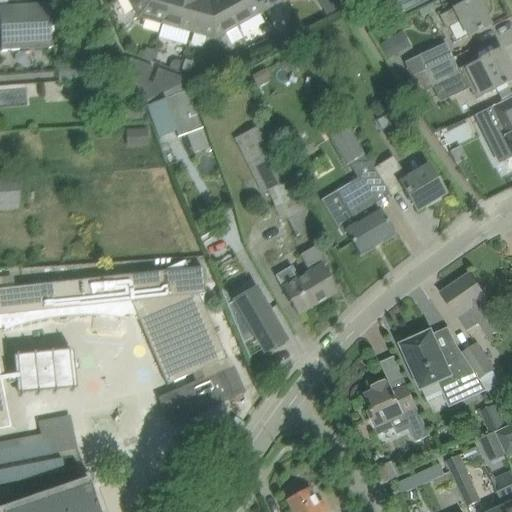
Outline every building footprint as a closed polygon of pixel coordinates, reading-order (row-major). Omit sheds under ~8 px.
[(126,0),(136,18),(161,25),(167,0),(126,0)] [(167,0),(161,25),(189,33),(198,0),(167,0)] [(206,0),(198,0),(189,33),(213,39),(225,33),(231,44),(241,39),(235,27),(220,0),(209,0),(208,1),(206,0)] [(253,0),(220,0),(235,27),(241,39),(243,38),(236,26),(260,13),(253,0)] [(253,0),(260,13),(283,0),(253,0)] [(466,38),(473,34),(490,25),(477,0),(470,0),(453,9),(454,10),(440,17),(445,28),(458,22),(466,38)] [(0,6),(0,21),(2,51),(51,48),(48,3),(0,6)] [(431,3),(417,10),(420,16),(434,9),(431,3)] [(301,27),(295,16),(289,19),(287,26),(291,32),(299,28),(301,27)] [(378,46),(386,60),(403,50),(395,36),(378,46)] [(445,44),(418,56),(425,72),(426,71),(433,68),(452,59),(446,46),(445,44)] [(145,48),(142,59),(150,62),(154,51),(145,48)] [(460,69),(475,100),(489,92),(511,80),(511,67),(502,48),(474,63),(460,69)] [(123,62),(139,97),(129,98),(130,110),(101,113),(103,124),(140,119),(138,110),(145,109),(143,103),(144,102),(182,85),(183,84),(180,77),(157,69),(152,84),(147,83),(152,67),(130,59),(123,62)] [(425,72),(400,84),(408,100),(433,88),(460,75),(452,59),(433,68),(426,71),(425,72)] [(180,62),(174,60),(169,63),(167,69),(176,72),(180,62)] [(183,60),(180,71),(189,73),(191,63),(183,60)] [(0,103),(28,102),(27,84),(0,85),(0,103)] [(182,85),(144,102),(153,127),(172,121),(165,101),(185,93),(182,85)] [(185,93),(165,101),(172,121),(178,139),(201,131),(188,93),(185,93)] [(499,125),(484,133),(499,162),(511,155),(511,97),(490,108),(499,125)] [(262,123),(238,136),(235,138),(261,193),(266,190),(280,220),(287,217),(297,239),(317,229),(266,121),(262,123)] [(346,165),(363,155),(347,128),(330,138),(346,165)] [(126,129),(126,147),(148,147),(148,129),(126,129)] [(373,169),(377,177),(389,195),(391,197),(403,190),(406,195),(416,211),(444,194),(435,180),(427,166),(408,177),(398,164),(393,156),(373,169)] [(0,209),(20,208),(17,176),(0,177),(0,209)] [(395,235),(384,217),(378,208),(359,177),(335,192),(354,223),(344,229),(360,256),(395,235)] [(275,275),(277,277),(299,314),(337,291),(321,264),(326,261),(316,245),(300,254),(308,269),(296,275),(292,268),(291,266),(275,275)] [(0,331),(2,331),(3,332),(14,328),(27,324),(41,320),(55,318),(69,316),(84,316),(98,316),(112,317),(126,319),(126,318),(138,320),(166,385),(191,374),(195,381),(157,398),(170,426),(245,392),(233,364),(205,377),(201,370),(226,359),(198,294),(205,294),(202,267),(187,269),(184,260),(159,271),(0,288),(0,430),(10,428),(1,385),(0,379),(0,331)] [(443,292),(453,307),(460,317),(469,330),(480,323),(489,336),(502,327),(484,301),(487,299),(470,274),(443,292)] [(257,287),(227,304),(244,343),(256,336),(265,351),(286,339),(257,287)] [(481,378),(464,354),(458,346),(442,353),(432,332),(403,346),(423,389),(439,382),(451,407),(488,390),(481,378)] [(477,345),(464,354),(481,378),(494,369),(477,345)] [(71,350),(13,353),(14,390),(73,387),(71,350)] [(375,391),(366,395),(373,411),(369,413),(379,434),(395,427),(392,421),(404,416),(406,420),(416,443),(431,436),(421,413),(414,397),(406,379),(392,385),(392,384),(389,385),(387,381),(373,387),(375,391)] [(511,425),(511,401),(501,407),(510,426),(511,425)] [(491,430),(504,424),(496,407),(483,412),(491,430)] [(235,416),(229,423),(239,431),(245,424),(235,416)] [(511,425),(510,426),(495,433),(504,451),(511,447),(511,425)] [(504,451),(495,433),(480,440),(490,462),(505,455),(504,451)] [(53,453),(50,440),(42,442),(45,455),(53,453)] [(42,442),(34,444),(36,456),(45,455),(42,442)] [(34,444),(26,445),(28,458),(36,456),(34,444)] [(26,445),(17,447),(20,460),(28,458),(26,445)] [(17,447),(9,449),(11,461),(20,460),(17,447)] [(465,452),(466,453),(470,463),(481,458),(476,447),(465,452)] [(9,449),(1,450),(3,463),(11,461),(9,449)] [(460,455),(446,461),(467,506),(480,500),(460,455)] [(62,458),(54,459),(57,472),(65,471),(62,458)] [(377,468),(385,482),(406,472),(400,458),(377,468)] [(54,459),(46,461),(48,474),(57,472),(54,459)] [(46,461),(37,463),(40,476),(48,474),(46,461)] [(37,463),(29,464),(32,477),(40,476),(37,463)] [(168,484),(167,463),(131,464),(132,485),(168,484)] [(29,464),(21,466),(23,479),(32,477),(29,464)] [(440,465),(430,469),(434,479),(445,475),(440,465)] [(21,466),(12,468),(15,481),(23,479),(21,466)] [(12,468),(4,469),(7,482),(15,481),(12,468)] [(430,469),(419,474),(424,484),(434,479),(430,469)] [(419,474),(408,479),(413,489),(424,484),(419,474)] [(413,489),(408,479),(398,484),(402,494),(413,489)] [(99,511),(90,484),(7,511),(99,511)] [(511,511),(511,485),(497,492),(504,507),(506,511),(511,511)] [(309,488),(286,500),(292,511),(328,511),(322,500),(317,502),(309,488)]
